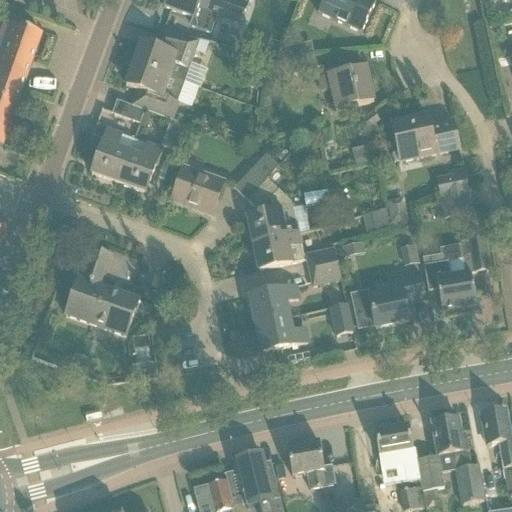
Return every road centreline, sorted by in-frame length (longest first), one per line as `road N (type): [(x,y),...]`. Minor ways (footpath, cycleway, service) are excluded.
road 1 (primary): [(103,461),(511,371)]
road 2 (unclassified): [(511,275),(473,109),(422,53),(411,20),(415,0)]
road 3 (unclassified): [(220,366),(189,258),(165,242),(42,200)]
road 4 (unclassified): [(42,200),(115,0)]
road 5 (unclassified): [(0,326),(42,200)]
